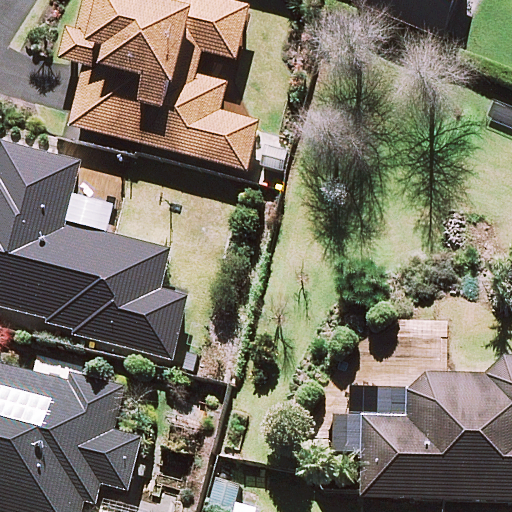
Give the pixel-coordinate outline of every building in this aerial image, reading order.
[(248,16),(183,0),(162,0),(160,11),(115,0),(88,0),(71,67),(86,71),(71,131),(245,174),(256,127),(219,117),(226,87),(197,80),(202,58),(235,66),(248,16)] [(457,0),(351,0),(349,7),(440,43),(457,0)] [(80,170),(9,151),(0,187),(0,319),(25,326),(170,363),(186,302),(159,295),(169,254),(66,227),(80,170)] [(81,379),(84,368),(40,357),(35,377),(0,367),(0,511),(82,511),(84,505),(96,508),(101,488),(128,495),(142,441),(114,434),(125,390),(81,379)] [(511,364),(507,364),(507,375),(428,373),(427,386),(408,386),(407,421),(366,420),(364,501),(511,504),(511,364)]
